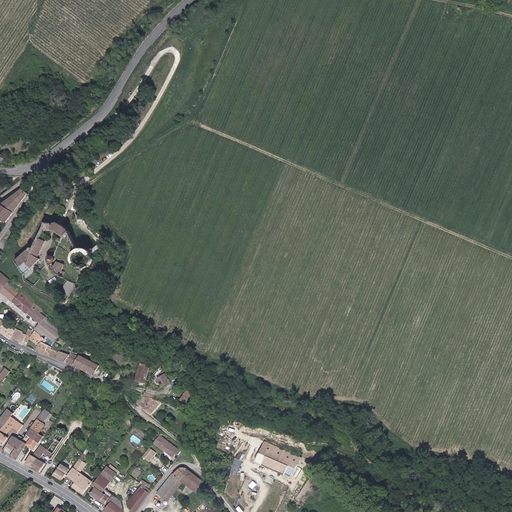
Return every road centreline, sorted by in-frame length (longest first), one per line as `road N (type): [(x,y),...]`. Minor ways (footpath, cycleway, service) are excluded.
road 1 (track): [(248,0),(197,122),(511,257)]
road 2 (residential): [(0,336),(107,385),(187,446),(200,468)]
road 3 (tertiary): [(31,167),(108,104),(156,31),(188,0)]
